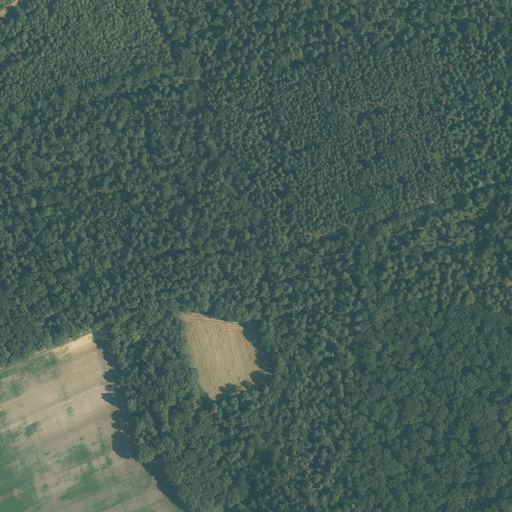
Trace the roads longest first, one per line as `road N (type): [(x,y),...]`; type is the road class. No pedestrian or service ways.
road 1 (track): [(157,0),(259,261)]
road 2 (track): [(0,367),(259,261)]
road 3 (track): [(259,261),(511,178)]
road 4 (track): [(259,261),(289,377),(257,450),(226,491)]
